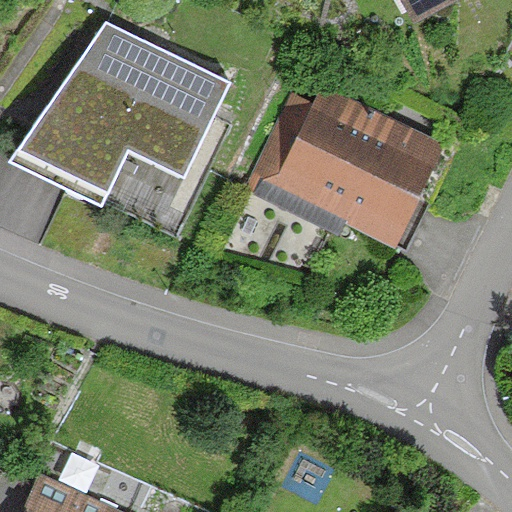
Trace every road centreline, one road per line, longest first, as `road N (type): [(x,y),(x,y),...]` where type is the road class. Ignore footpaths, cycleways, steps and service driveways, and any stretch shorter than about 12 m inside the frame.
road 1 (residential): [(0,270),(421,411)]
road 2 (residential): [(421,411),(511,205)]
